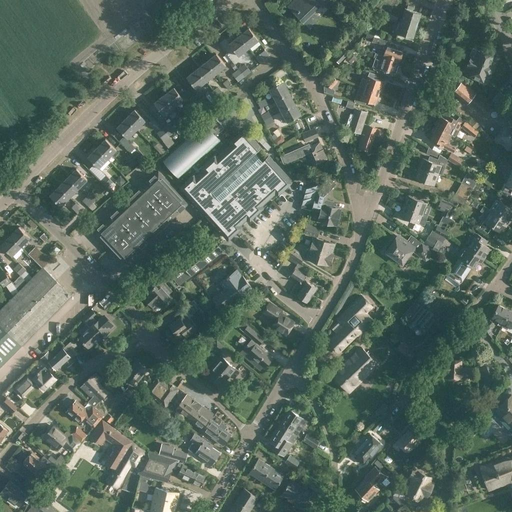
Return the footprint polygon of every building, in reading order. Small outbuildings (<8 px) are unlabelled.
[(329,0),(293,0),(287,7),(302,23),(320,5),(323,8),(327,3),(329,0)] [(408,5),(406,9),(405,8),(401,20),(416,25),(420,13),(412,11),(414,7),(408,5)] [(382,16),(396,22),(398,17),(384,11),(382,16)] [(416,25),(401,20),(397,32),(412,37),(416,25)] [(248,27),(238,35),(248,48),(258,40),(248,27)] [(248,48),(238,35),(228,43),(238,56),(248,48)] [(380,37),(374,35),(371,42),(384,46),(386,41),(379,38),(380,37)] [(386,46),(383,56),(383,57),(397,62),(397,61),(399,62),(399,60),(402,61),(405,53),(402,52),(402,51),(400,50),(402,46),(390,42),(389,47),(386,46)] [(322,45),(317,50),(322,54),(327,49),(322,45)] [(255,57),(260,63),(270,56),(265,50),(255,57)] [(334,59),(339,64),(348,54),(343,50),(334,59)] [(495,66),(491,64),(494,58),(493,57),(494,55),(480,50),(476,58),(470,56),(464,70),(469,72),(467,77),(484,83),(487,76),(491,77),(495,66)] [(226,66),(216,53),(206,61),(216,74),(226,66)] [(351,63),(356,58),(351,53),(345,58),(351,63)] [(378,54),(376,57),(373,65),(378,67),(378,69),(376,72),(389,76),(391,72),(393,73),(394,72),(397,73),(399,67),(396,66),(397,62),(383,57),(383,56),(378,54)] [(216,74),(206,61),(196,69),(206,82),(216,74)] [(245,63),(238,68),(244,76),(251,71),(245,63)] [(453,72),(460,77),(463,73),(456,67),(453,72)] [(244,76),(238,68),(232,74),(238,81),(244,76)] [(206,82),(196,69),(186,77),(196,89),(206,82)] [(362,77),(359,86),(379,93),(383,81),(375,78),(377,74),(369,71),(368,75),(367,75),(366,79),(362,77)] [(325,83),(331,89),(338,81),(332,76),(325,83)] [(228,79),(223,82),(228,89),(233,85),(228,79)] [(269,88),(275,100),(288,92),(282,81),(269,88)] [(475,94),(461,84),(453,94),(467,105),(475,94)] [(184,99),(173,86),(163,94),(174,107),(184,99)] [(219,96),(223,93),(218,86),(213,90),(218,97),(219,96)] [(379,93),(359,86),(354,101),(365,105),(366,101),(376,104),(379,93)] [(218,97),(213,90),(206,96),(211,103),(214,100),(214,101),(218,97)] [(281,111),(294,103),(288,92),(275,100),(281,111)] [(498,95),(496,94),(492,100),(500,107),(508,98),(500,92),(498,95)] [(174,107),(163,94),(153,102),(164,115),(174,107)] [(260,108),(268,104),(265,98),(257,102),(260,108)] [(196,102),(202,109),(205,107),(199,99),(196,102)] [(353,108),(355,102),(348,100),(346,106),(353,108)] [(202,109),(196,102),(189,107),(195,115),(202,110),(202,109)] [(300,115),(294,103),(281,111),(287,122),(300,115)] [(362,134),(365,125),(365,124),(364,123),(367,112),(355,107),(353,114),(350,113),(345,128),(347,129),(348,129),(354,131),(360,133),(362,134)] [(137,129),(146,120),(134,109),(125,118),(137,129)] [(268,111),(261,115),(263,120),(271,116),(268,111)] [(511,122),(511,116),(503,111),(496,123),(503,127),(496,137),(500,139),(498,142),(505,147),(504,148),(505,149),(506,149),(507,150),(509,150),(510,149),(511,146),(511,143),(511,125),(511,124),(511,122)] [(271,116),(263,120),(265,124),(266,125),(274,121),(271,116)] [(203,122),(162,160),(163,160),(179,178),(179,179),(192,167),(198,173),(196,175),(195,174),(193,174),(180,186),(179,187),(180,188),(180,189),(226,239),(227,240),(229,239),(242,227),(242,226),(241,224),(247,219),(248,220),(250,220),(263,208),(263,206),(262,205),(275,193),(277,194),(278,194),(291,182),(292,180),(291,180),(291,179),(269,154),(262,160),(255,152),(261,146),(246,129),(245,129),(244,128),(243,129),(230,141),(229,142),(230,144),(217,156),(216,154),(214,155),(201,166),(201,168),(202,169),(200,171),(194,165),(221,141),(220,140),(220,141),(212,132),(221,124),(215,117),(206,125),(204,123),(204,122),(203,122)] [(441,117),(439,120),(436,120),(434,124),(436,127),(435,127),(450,135),(455,137),(460,127),(474,137),(478,132),(459,118),(456,122),(448,117),(447,120),(441,117)] [(137,129),(125,118),(116,127),(128,139),(137,129)] [(163,128),(169,136),(175,131),(169,123),(163,128)] [(365,125),(362,134),(357,148),(369,152),(374,136),(383,139),(386,131),(365,125)] [(318,136),(315,127),(301,133),(305,142),(318,136)] [(430,131),(432,134),(430,138),(436,141),(435,143),(444,148),(444,147),(453,152),(455,148),(450,145),(450,144),(446,143),(450,135),(435,127),(432,127),(430,131)] [(169,136),(163,128),(157,133),(163,141),(169,136)] [(262,139),(257,133),(253,137),(258,142),(262,139)] [(284,139),(281,134),(274,140),(277,144),(284,139)] [(108,159),(117,150),(105,138),(96,147),(108,159)] [(158,142),(154,146),(161,154),(165,151),(158,142)] [(311,166),(326,160),(318,142),(311,146),(310,144),(281,156),(285,165),(306,155),(311,166)] [(108,159),(96,147),(87,156),(99,168),(108,159)] [(131,153),(137,161),(144,156),(137,148),(131,153)] [(462,159),(451,152),(447,159),(458,166),(462,159)] [(137,161),(131,153),(125,158),(131,166),(137,161)] [(439,173),(442,175),(445,166),(437,163),(439,159),(429,156),(428,160),(421,157),(416,170),(427,174),(429,170),(439,173)] [(78,188),(87,179),(76,168),(67,177),(78,188)] [(158,170),(146,182),(161,199),(174,187),(158,170)] [(427,174),(416,170),(414,177),(434,185),(439,173),(429,170),(427,174)] [(511,170),(507,183),(504,183),(502,190),(510,194),(511,189),(511,170)] [(113,182),(106,175),(100,181),(107,188),(113,182)] [(465,176),(461,182),(472,188),(476,183),(465,176)] [(78,188),(67,177),(58,186),(70,197),(78,188)] [(317,186),(310,210),(311,210),(320,212),(317,221),(337,226),(341,209),(333,206),(334,202),(326,199),(328,192),(336,184),(329,177),(319,188),(317,186)] [(146,182),(133,194),(148,210),(161,199),(146,182)] [(472,188),(461,182),(458,188),(469,194),(472,188)] [(306,188),(300,208),(301,208),(302,207),(310,210),(317,186),(317,185),(306,188)] [(70,197),(58,186),(49,195),(61,206),(70,197)] [(189,203),(174,187),(161,199),(176,215),(189,203)] [(469,194),(458,188),(455,193),(466,200),(469,194)] [(91,192),(86,196),(93,202),(97,198),(91,192)] [(455,193),(452,198),(463,205),(466,200),(455,193)] [(148,210),(133,194),(120,206),(135,222),(148,210)] [(407,195),(404,203),(414,207),(412,212),(423,216),(428,203),(407,195)] [(93,202),(86,196),(82,200),(88,207),(93,202)] [(161,199),(148,210),(163,227),(176,215),(161,199)] [(489,209),(509,223),(511,218),(511,209),(496,199),(489,209)] [(444,215),(449,218),(456,205),(443,200),(440,209),(446,211),(444,215)] [(82,209),(76,203),(71,207),(77,213),(82,209)] [(414,207),(404,203),(399,215),(424,225),(427,217),(423,216),(412,212),(414,207)] [(509,223),(489,209),(483,205),(480,211),(482,212),(479,218),(499,232),(504,225),(506,227),(509,223)] [(135,222),(120,206),(107,218),(122,234),(135,222)] [(148,210),(135,222),(151,239),(163,227),(148,210)] [(452,226),(454,221),(449,218),(444,215),(444,214),(441,219),(452,226)] [(122,234),(107,218),(93,231),(108,247),(122,234)] [(441,219),(438,225),(449,231),(452,226),(441,219)] [(151,239),(135,222),(122,234),(138,251),(151,239)] [(317,237),(320,228),(307,223),(303,233),(317,237)] [(438,225),(436,223),(429,235),(432,236),(435,230),(446,237),(449,231),(438,225)] [(27,244),(25,242),(30,238),(18,226),(9,235),(21,247),(23,249),(27,244)] [(435,230),(432,236),(436,239),(442,243),(446,237),(435,230)] [(469,245),(467,248),(466,249),(484,260),(491,249),(485,245),(488,241),(476,233),(473,237),(474,238),(469,245)] [(122,234),(108,247),(124,264),(138,251),(122,234)] [(402,264),(413,249),(417,251),(423,244),(411,235),(407,240),(399,234),(394,241),(386,252),(402,264)] [(436,239),(432,236),(429,235),(428,234),(424,242),(432,247),(436,239)] [(21,247),(9,235),(0,244),(12,256),(21,247)] [(313,238),(311,248),(331,254),(334,244),(313,238)] [(212,239),(189,256),(198,270),(222,251),(212,239)] [(433,251),(423,244),(417,251),(428,259),(433,251)] [(466,249),(467,248),(464,246),(456,256),(459,258),(450,272),(462,280),(471,267),(474,268),(478,262),(481,264),(484,260),(466,249)] [(46,258),(36,248),(29,255),(40,265),(46,258)] [(300,264),(305,256),(294,248),(288,256),(300,264)] [(333,254),(331,254),(311,248),(309,254),(310,254),(308,260),(327,265),(328,264),(330,265),(333,254)] [(198,270),(193,274),(211,298),(221,311),(252,287),(244,278),(237,268),(223,251),(222,251),(198,270)] [(168,272),(166,274),(175,287),(178,285),(193,274),(198,270),(189,256),(168,272)] [(19,262),(13,268),(20,275),(26,270),(26,269),(19,262)] [(0,308),(0,331),(18,349),(71,295),(42,266),(0,308)] [(308,277),(295,268),(290,276),(298,281),(291,292),(307,302),(316,288),(306,281),(308,277)] [(3,270),(0,272),(0,282),(3,287),(12,281),(3,270)] [(20,275),(27,282),(32,277),(26,270),(20,275)] [(151,288),(144,295),(154,304),(155,303),(162,309),(172,299),(168,294),(172,291),(164,281),(165,280),(167,278),(163,275),(160,271),(153,277),(150,280),(146,283),(151,288)] [(259,303),(269,294),(263,288),(253,296),(259,303)] [(422,295),(406,314),(411,318),(406,323),(415,330),(420,324),(427,330),(438,317),(431,310),(435,305),(422,295)] [(337,334),(328,343),(337,352),(344,345),(354,336),(357,336),(371,322),(371,319),(365,312),(371,306),(361,296),(337,319),(340,321),(332,329),(337,334)] [(185,306),(191,314),(197,309),(192,301),(185,306)] [(293,322),(280,313),(281,311),(268,303),(262,311),(275,319),(271,325),(285,335),(287,333),(289,333),(290,330),(290,328),(293,322)] [(510,310),(498,304),(491,317),(503,323),(510,310)] [(100,340),(114,327),(103,315),(96,322),(92,319),(96,315),(97,315),(92,309),(81,319),(86,324),(99,339),(100,340)] [(511,311),(510,310),(503,323),(501,326),(506,329),(508,326),(511,328),(511,311)] [(196,328),(185,314),(180,318),(179,317),(168,325),(178,338),(183,334),(185,336),(196,328)] [(487,323),(483,327),(485,329),(487,333),(490,330),(491,328),(494,324),(489,319),(487,321),(486,322),(487,323)] [(99,339),(86,324),(78,331),(81,335),(78,337),(88,348),(99,339)] [(265,339),(248,324),(242,331),(259,345),(265,339)] [(0,366),(18,349),(0,331),(0,366)] [(71,356),(70,356),(72,358),(77,353),(73,348),(77,345),(72,340),(64,347),(69,354),(71,356)] [(226,348),(216,340),(211,346),(221,354),(226,348)] [(272,358),(250,340),(242,349),(249,355),(264,368),(272,358)] [(404,355),(410,348),(401,341),(395,348),(404,355)] [(53,357),(48,351),(40,358),(50,369),(53,366),(56,369),(63,363),(67,367),(74,361),(70,356),(71,356),(69,354),(63,348),(55,355),(53,357)] [(377,365),(361,348),(332,375),(349,393),(377,365)] [(476,366),(480,377),(486,374),(487,376),(497,372),(485,349),(481,351),(483,355),(475,359),(478,365),(476,366)] [(234,368),(221,357),(207,373),(220,384),(234,368)] [(122,377),(134,387),(148,370),(136,360),(127,371),(126,370),(122,374),(124,376),(122,377)] [(446,364),(444,364),(444,378),(463,378),(463,381),(467,381),(468,379),(470,379),(470,368),(460,368),(460,361),(446,360),(446,364)] [(164,374),(168,369),(162,364),(158,369),(164,374)] [(31,379),(27,375),(13,388),(22,397),(37,382),(45,390),(45,389),(47,390),(50,387),(50,385),(56,379),(47,370),(48,370),(44,366),(31,379)] [(92,405),(101,413),(105,409),(100,405),(103,402),(101,399),(108,392),(99,383),(103,379),(95,372),(92,376),(91,375),(84,382),(84,383),(80,387),(91,398),(88,402),(92,406),(92,405)] [(179,388),(157,372),(143,389),(165,407),(179,388)] [(138,393),(129,385),(123,391),(133,399),(138,393)] [(11,393),(7,398),(16,406),(21,401),(11,393)] [(511,393),(511,394),(495,409),(511,426),(511,427),(511,428),(511,393)] [(214,414),(187,394),(175,409),(203,429),(202,430),(223,445),(231,434),(224,429),(226,426),(221,422),(219,425),(211,419),(214,414)] [(16,406),(7,398),(7,397),(2,403),(12,413),(18,407),(16,406)] [(92,405),(92,406),(88,410),(76,399),(65,412),(78,423),(82,418),(93,427),(103,415),(101,413),(92,405)] [(145,406),(139,402),(136,405),(142,410),(145,406)] [(290,410),(280,426),(296,436),(306,421),(290,410)] [(104,417),(110,423),(114,418),(107,413),(104,417)] [(388,413),(381,421),(383,423),(387,426),(394,418),(388,413)] [(383,423),(381,421),(378,418),(369,428),(374,432),(383,423)] [(107,478),(114,467),(116,468),(132,441),(103,420),(91,438),(102,445),(106,439),(115,445),(113,448),(112,448),(110,451),(110,453),(104,463),(113,468),(107,478)] [(0,441),(4,437),(8,431),(0,423),(0,441)] [(54,425),(44,438),(43,440),(47,444),(49,442),(57,448),(62,442),(71,449),(74,451),(84,439),(83,438),(79,440),(74,436),(72,434),(69,438),(54,425)] [(296,436),(280,426),(270,441),(276,445),(274,449),(283,456),(286,451),(296,436)] [(420,442),(417,439),(408,430),(401,438),(400,437),(392,446),(397,451),(401,446),(407,452),(413,445),(416,447),(420,442)] [(371,457),(382,444),(369,432),(353,451),(358,456),(355,459),(361,464),(369,455),(371,457)] [(195,453),(194,454),(211,465),(220,452),(212,447),(213,445),(195,433),(190,441),(195,444),(190,450),(195,453)] [(307,433),(302,440),(316,448),(320,441),(307,433)] [(116,468),(114,467),(107,478),(106,480),(116,487),(129,464),(134,467),(137,461),(142,463),(148,452),(132,441),(116,468)] [(185,461),(187,453),(172,449),(170,457),(185,461)] [(22,464),(35,474),(40,468),(44,471),(49,465),(32,451),(22,464)] [(148,452),(142,463),(137,474),(143,476),(153,481),(154,479),(166,481),(177,459),(169,457),(148,451),(148,452)] [(383,460),(388,454),(384,451),(380,457),(383,460)] [(285,462),(294,468),(299,461),(289,454),(285,462)] [(58,467),(61,464),(56,459),(51,455),(48,458),(58,467)] [(511,456),(502,458),(479,467),(487,489),(511,479),(511,456)] [(374,463),(380,469),(385,464),(379,458),(374,463)] [(271,467),(258,459),(249,474),(261,482),(271,467)] [(394,461),(390,464),(396,471),(405,464),(401,459),(394,461)] [(179,462),(176,467),(180,469),(177,475),(200,487),(206,475),(179,462)] [(53,465),(46,472),(50,475),(56,468),(53,465)] [(365,477),(355,488),(359,493),(358,495),(365,501),(366,499),(368,501),(374,494),(374,495),(380,489),(375,485),(384,475),(375,465),(365,476),(365,477)] [(283,475),(271,467),(261,482),(274,490),(283,475)] [(424,491),(427,493),(431,485),(428,484),(431,478),(424,475),(425,474),(423,473),(424,472),(414,467),(409,478),(412,479),(407,490),(413,493),(412,494),(415,495),(415,494),(421,497),(424,491)] [(281,494),(294,502),(304,487),(291,479),(281,494)] [(23,490),(9,480),(0,492),(0,496),(6,501),(8,498),(19,505),(26,496),(32,500),(37,493),(27,485),(23,490)] [(397,507),(403,500),(398,496),(402,491),(397,486),(386,497),(397,507)] [(155,487),(150,511),(154,511),(164,511),(169,490),(155,487)] [(307,510),(316,495),(304,487),(294,502),(307,510)] [(250,511),(259,498),(243,488),(235,501),(250,511)] [(173,511),(178,492),(169,490),(164,511),(173,511)] [(57,511),(39,496),(27,511),(26,511),(57,511)] [(249,511),(250,511),(235,501),(228,511),(249,511)]
